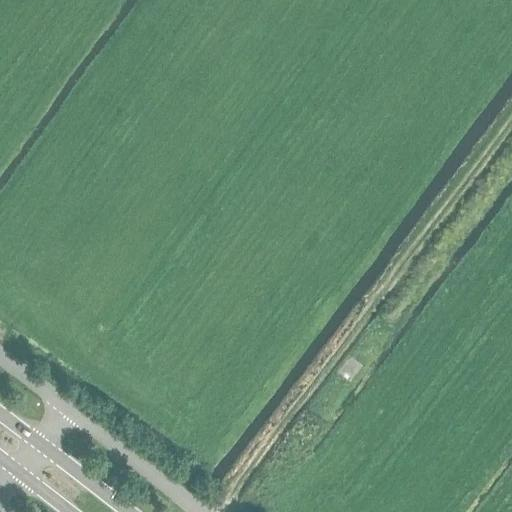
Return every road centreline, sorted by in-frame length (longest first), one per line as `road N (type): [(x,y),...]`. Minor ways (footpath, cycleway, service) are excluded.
road 1 (track): [(218,511),(511,125)]
road 2 (residential): [(200,511),(68,408)]
